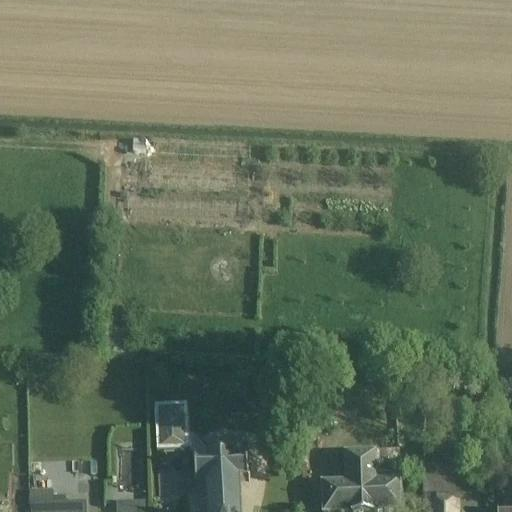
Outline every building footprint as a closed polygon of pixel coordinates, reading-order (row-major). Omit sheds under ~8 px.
[(131,360),(130,331),(107,333),(108,361),(131,360)] [(186,407),(154,409),(156,455),(190,453),(192,455),(191,438),(188,438),(186,407)] [(207,456),(191,438),(192,455),(197,461),(197,465),(194,465),(195,485),(204,484),(205,511),(239,511),(238,482),(248,482),(246,446),(233,447),(234,455),(226,449),(214,449),(207,456)] [(321,511),(401,511),(400,484),(399,484),(398,453),(375,454),(375,457),(343,459),(343,460),(335,460),(336,472),(333,472),(334,488),(321,488),(321,511)] [(458,511),(459,507),(455,507),(454,467),(422,467),(422,507),(422,511),(458,511)]
